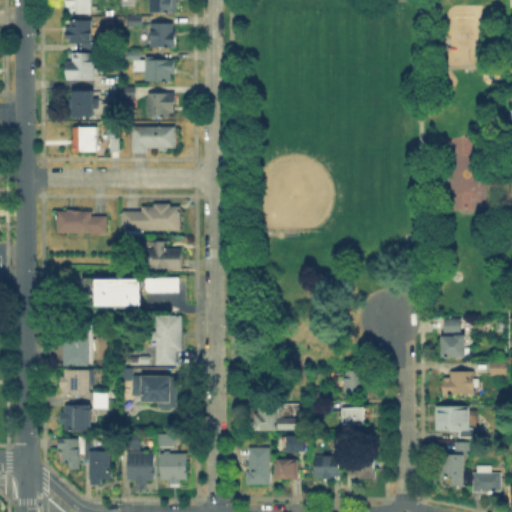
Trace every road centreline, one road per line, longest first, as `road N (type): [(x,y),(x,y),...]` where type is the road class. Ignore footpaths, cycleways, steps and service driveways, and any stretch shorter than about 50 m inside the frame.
road 1 (residential): [(211,0),(212,511)]
road 2 (tertiary): [(22,0),(25,482)]
road 3 (residential): [(390,317),(400,346),(405,505)]
road 4 (residential): [(23,176),(211,176)]
